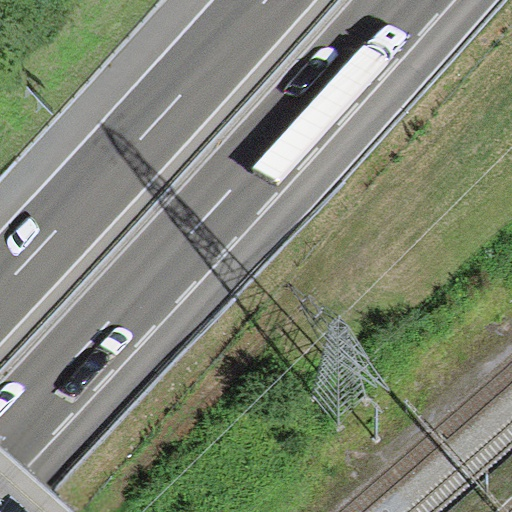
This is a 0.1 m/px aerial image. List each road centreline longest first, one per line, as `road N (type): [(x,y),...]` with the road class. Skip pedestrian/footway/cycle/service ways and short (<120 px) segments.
road 1 (motorway): [(0,438),(402,0)]
road 2 (motorway): [(266,0),(0,291)]
